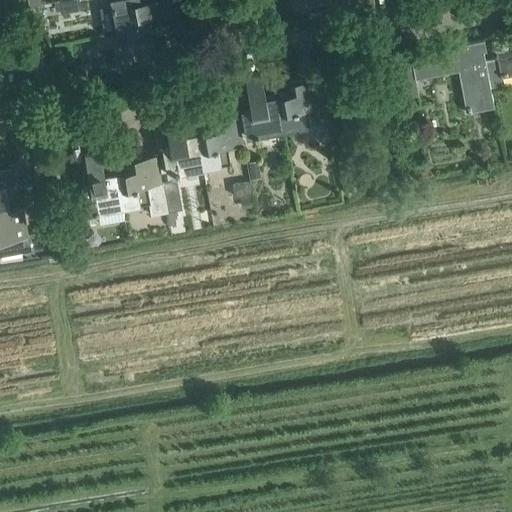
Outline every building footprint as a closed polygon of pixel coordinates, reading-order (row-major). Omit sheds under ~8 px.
[(81,8),(79,0),(60,0),(63,11),(81,8)] [(152,26),(150,15),(172,11),(170,0),(141,0),(140,0),(110,0),(112,5),(100,8),(105,35),(117,33),(152,26)] [(373,0),(353,0),(355,9),(365,7),(375,6),(373,0)] [(170,68),(164,38),(154,39),(152,26),(117,33),(118,40),(122,60),(139,57),(142,73),(170,68)] [(495,107),(491,88),(503,86),(501,75),(497,57),(485,59),(483,50),(480,50),(478,41),(484,40),(484,39),(426,51),(428,59),(412,63),(413,67),(401,69),(406,97),(419,94),(416,79),(460,71),(468,112),(495,107)] [(511,45),(496,49),(497,57),(501,75),(511,73),(511,45)] [(88,82),(85,65),(73,67),(76,84),(88,82)] [(283,130),(277,94),(265,97),(261,74),(245,77),(251,106),(241,107),(243,118),(246,137),(283,130)] [(311,125),(308,107),(324,104),(319,77),(288,82),(290,92),(277,94),(283,130),(311,125)] [(27,128),(21,98),(0,102),(0,129),(3,129),(3,133),(27,128)] [(327,122),(324,105),(315,106),(318,124),(327,122)] [(203,168),(197,132),(185,134),(181,112),(165,115),(170,144),(162,145),(168,174),(203,168)] [(243,142),(242,134),(238,115),(208,120),(209,130),(197,132),(203,168),(231,163),(227,145),(243,142)] [(122,206),(116,171),(104,173),(100,151),(85,154),(90,182),(82,184),(87,213),(122,206)] [(166,195),(163,181),(158,153),(127,159),(129,169),(116,171),(122,206),(148,202),(150,214),(168,210),(166,195)] [(257,160),(248,161),(251,179),(260,177),(257,160)] [(428,165),(420,167),(422,180),(430,178),(428,165)] [(10,210),(5,186),(15,184),(12,168),(0,169),(0,212),(10,211),(10,210)] [(251,193),(249,181),(232,184),(234,196),(251,193)] [(87,213),(84,195),(82,184),(75,185),(79,214),(87,213)] [(179,193),(166,195),(168,210),(182,208),(179,193)] [(251,194),(240,195),(242,207),(253,205),(251,194)] [(28,233),(23,208),(10,210),(10,211),(0,212),(0,238),(3,238),(6,255),(54,246),(51,229),(28,233)]
